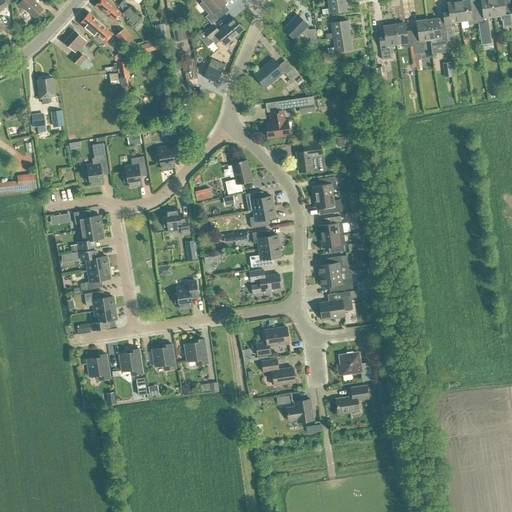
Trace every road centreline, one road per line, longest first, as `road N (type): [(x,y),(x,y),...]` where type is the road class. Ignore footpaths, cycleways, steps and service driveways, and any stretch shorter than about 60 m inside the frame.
road 1 (residential): [(231,125),(284,181),(299,210),(297,307)]
road 2 (track): [(226,317),(253,511)]
road 3 (residential): [(135,330),(297,307)]
road 4 (residential): [(114,205),(156,199),(231,125)]
road 5 (residential): [(231,125),(232,86),(259,25),(255,3)]
road 6 (residential): [(114,205),(135,330)]
